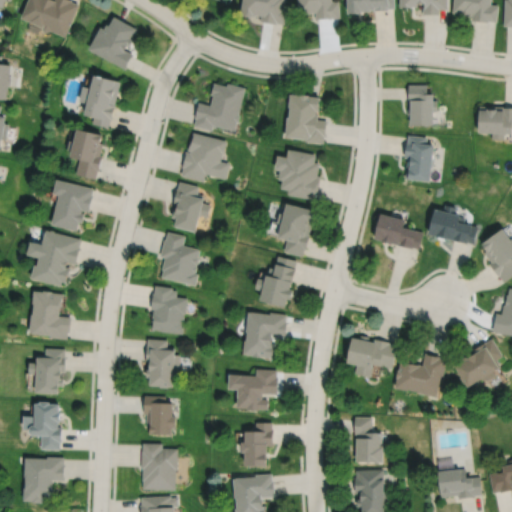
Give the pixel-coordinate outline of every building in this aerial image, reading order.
[(50,28),(65,35),(79,3),(73,0),(29,0),(22,16),(41,24),(43,31),(50,28)] [(242,0),(240,13),(251,15),(251,14),(256,15),(256,13),(261,14),(260,20),(277,23),(277,21),(284,23),(287,6),(284,6),(284,0),(242,0)] [(298,0),(299,12),(311,12),(311,10),(316,10),(316,18),(340,17),(339,0),(298,0)] [(347,0),(348,11),(364,10),(364,9),(372,9),(372,7),(373,7),(373,9),(389,8),(389,7),(395,7),(395,0),(347,0)] [(400,0),(400,6),(410,6),(410,4),(417,4),(417,1),(423,1),(423,13),(439,13),(439,8),(447,8),(447,0),(400,0)] [(453,0),(452,11),(460,11),(460,13),(472,14),(471,19),(489,21),(489,19),(497,20),(499,4),(490,3),(490,0),(453,0)] [(511,0),(503,0),(503,26),(511,25),(511,0)] [(114,14),(109,23),(106,22),(104,26),(100,24),(88,47),(125,67),(133,53),(124,48),(127,43),(130,45),(134,37),(132,36),(137,27),(114,14)] [(0,53),(0,96),(9,98),(14,62),(2,61),(3,54),(0,53)] [(94,73),(84,113),(94,115),(92,122),(108,126),(110,118),(112,119),(116,104),(114,104),(121,79),(94,73)] [(245,86),(228,82),(227,85),(214,81),(211,93),(213,94),(211,104),(198,101),(195,117),(196,117),(194,125),(212,129),(213,124),(235,129),(237,120),(238,120),(240,114),(239,113),(245,86)] [(409,83),(409,101),(412,101),(412,108),(408,108),(408,115),(412,115),(412,123),(423,123),(423,125),(428,125),(428,123),(433,123),(437,123),(437,118),(433,118),(433,110),(437,110),(437,99),(433,99),(433,92),(427,92),(427,83),(409,83)] [(291,92),(289,105),(291,106),(290,115),(288,115),(286,135),(307,138),(307,140),(324,142),(325,135),(327,135),(329,120),(318,118),(319,113),(316,113),(317,109),(320,110),(321,96),(310,94),(310,93),(301,92),(301,93),(291,92)] [(0,103),(0,148),(1,149),(3,137),(7,138),(10,122),(7,122),(7,121),(7,120),(8,115),(1,114),(2,112),(1,112),(2,104),(0,103)] [(511,105),(479,104),(478,131),(492,131),(491,138),(504,138),(504,132),(511,132),(511,105)] [(76,127),(73,140),(69,139),(67,148),(71,149),(70,155),(80,157),(76,173),(95,178),(97,170),(99,170),(102,155),(100,154),(102,142),(100,142),(102,133),(76,127)] [(193,131),(191,139),(190,139),(187,149),(190,150),(190,151),(186,150),(182,166),(183,166),(181,174),(204,180),(206,172),(226,177),(229,162),(220,160),(222,151),(224,152),(227,140),(193,131)] [(409,134),(408,141),(407,141),(406,156),(408,157),(406,177),(429,180),(431,167),(433,165),(433,160),(432,158),(433,143),(426,142),(427,136),(409,134)] [(289,148),(288,156),(279,154),(276,168),(281,169),(279,178),(283,179),(282,187),(289,188),(288,193),(315,199),(316,191),(317,191),(321,175),(318,174),(320,162),(314,161),(316,153),(289,148)] [(56,178),(52,192),(58,194),(51,223),(76,230),(78,221),(82,222),(84,213),(81,212),(81,209),(89,211),(93,194),(92,194),(93,187),(56,178)] [(179,181),(177,188),(173,203),(177,204),(176,210),(174,209),(172,216),(176,217),(175,225),(176,225),(175,226),(194,231),(194,230),(196,230),(200,214),(208,216),(211,204),(203,202),(205,195),(197,193),(199,185),(179,181)] [(288,202),(285,213),(280,212),(278,221),(283,223),(279,237),(288,239),(285,251),(304,255),(305,249),(307,249),(310,234),(309,234),(315,209),(288,202)] [(434,207),(427,233),(467,242),(474,243),(478,226),(464,222),(465,217),(459,216),(459,214),(454,212),(456,206),(445,204),(443,210),(434,207)] [(381,212),(375,237),(383,239),(383,241),(394,244),(394,242),(401,244),(401,245),(413,248),(414,247),(419,248),(424,231),(405,226),(407,219),(399,217),(400,214),(391,212),(391,215),(381,212)] [(502,227),(481,243),(486,250),(484,252),(491,261),(489,263),(498,275),(499,275),(504,282),(511,276),(511,258),(511,257),(511,256),(511,237),(510,239),(502,227)] [(45,229),(42,243),(30,241),(26,253),(38,256),(36,264),(34,264),(30,278),(61,285),(62,281),(66,283),(70,267),(65,265),(66,261),(76,263),(80,247),(79,246),(81,238),(54,231),(54,230),(50,229),(50,230),(45,229)] [(168,231),(166,239),(164,238),(160,255),(165,256),(162,269),(163,269),(161,276),(195,285),(198,273),(194,272),(194,271),(196,272),(197,266),(195,266),(196,264),(197,264),(199,256),(198,256),(200,248),(183,244),(185,235),(168,231)] [(279,255),(275,268),(270,267),(268,275),(268,274),(267,279),(259,277),(256,288),(264,290),(261,300),(286,306),(288,298),(292,299),(294,289),(291,288),(296,268),(295,267),(297,260),(279,255)] [(155,285),(154,293),(153,292),(151,308),(154,309),(154,311),(153,310),(151,321),(153,321),(152,329),(158,329),(158,330),(183,333),(184,321),(183,321),(183,313),(186,313),(188,297),(176,296),(177,290),(172,289),(173,287),(155,285)] [(511,287),(509,287),(508,294),(506,294),(502,313),(496,312),(492,330),(511,334),(511,287)] [(33,290),(32,303),(33,303),(32,313),(30,313),(29,333),(50,335),(50,337),(67,338),(67,332),(69,332),(71,316),(58,315),(59,311),(60,312),(60,306),(62,306),(63,293),(52,292),(52,290),(43,290),(43,291),(33,290)] [(249,311),(246,331),(248,331),(247,340),(245,340),(244,354),(253,355),(253,356),(262,357),(262,356),(273,357),(275,345),(272,344),(274,335),(286,336),(287,321),(286,321),(287,314),(270,312),(270,314),(249,311)] [(353,337),(348,362),(358,365),(356,373),(372,377),(375,364),(393,368),(398,344),(390,343),(390,342),(375,338),(375,342),(369,341),(370,337),(362,335),(361,339),(353,337)] [(147,338),(147,346),(146,346),(145,360),(150,361),(149,368),(146,368),(146,377),(150,377),(149,385),(160,386),(160,387),(169,388),(169,387),(173,387),(174,374),(179,374),(180,355),(175,354),(175,347),(167,347),(167,339),(147,338)] [(488,381),(496,375),(494,371),(501,367),(496,359),(503,355),(492,338),(486,342),(485,341),(472,349),(475,353),(468,356),(467,355),(460,359),(462,362),(455,366),(461,377),(460,377),(464,384),(465,383),(467,387),(481,379),(488,381)] [(45,348),(45,355),(36,354),(36,363),(28,363),(28,373),(35,374),(35,393),(58,393),(58,385),(63,386),(64,378),(60,378),(60,371),(65,371),(65,348),(45,348)] [(402,358),(400,369),(399,369),(397,378),(398,379),(396,388),(409,391),(410,389),(420,391),(419,393),(436,397),(440,376),(443,377),(446,359),(439,358),(440,356),(426,353),(424,364),(415,362),(415,361),(402,358)] [(257,369),(256,376),(229,374),(229,389),(238,389),(237,408),(248,408),(248,409),(259,410),(259,409),(269,409),(269,399),(262,399),(262,398),(263,398),(263,393),(278,393),(278,377),(277,377),(277,369),(257,369)] [(144,395),(143,413),(147,413),(146,426),(150,426),(150,434),(172,435),(172,428),(176,428),(176,416),(173,416),(173,403),(165,403),(166,396),(144,395)] [(31,436),(41,436),(41,449),(60,449),(60,442),(61,442),(61,427),(58,427),(58,422),(59,422),(59,412),(58,412),(59,404),(49,404),(49,402),(39,402),(39,404),(34,404),(34,416),(22,416),(22,429),(28,429),(28,433),(31,436)] [(355,417),(355,434),(359,434),(359,438),(358,438),(358,463),(385,463),(385,446),(382,446),(382,433),(372,433),(373,417),(355,417)] [(256,422),(256,431),(246,431),(246,443),(243,443),(243,454),(246,454),(246,467),(268,467),(268,445),(273,445),(273,429),(272,429),(273,422),(256,422)] [(143,443),(142,451),(141,451),(141,469),(142,469),(142,480),(143,480),(143,489),(175,490),(176,469),(177,469),(178,448),(162,448),(162,443),(143,443)] [(63,456),(47,456),(47,458),(24,458),(24,478),(25,478),(24,484),(22,484),(21,491),(23,491),(23,501),(32,501),(32,503),(42,503),(42,502),(53,502),(54,488),(51,488),(52,479),(64,479),(65,464),(63,464),(63,456)] [(489,474),(493,493),(500,491),(500,492),(511,489),(511,459),(508,460),(509,465),(502,466),(503,471),(489,474)] [(438,472),(441,497),(458,495),(458,498),(473,497),(473,495),(482,494),(480,476),(471,478),(466,479),(465,469),(438,472)] [(384,470),(356,470),(357,477),(355,477),(356,493),(361,493),(361,499),(358,499),(358,507),(362,507),(362,511),(385,511),(385,480),(384,480),(384,470)] [(272,473),(256,475),(256,477),(233,479),(235,499),(237,499),(237,509),(236,509),(236,511),(266,511),(266,506),(263,506),(263,499),(275,498),(274,481),(273,481),(272,473)] [(170,496),(141,497),(141,505),(140,505),(140,511),(174,511),(174,506),(178,506),(177,497),(170,497),(170,496)]
